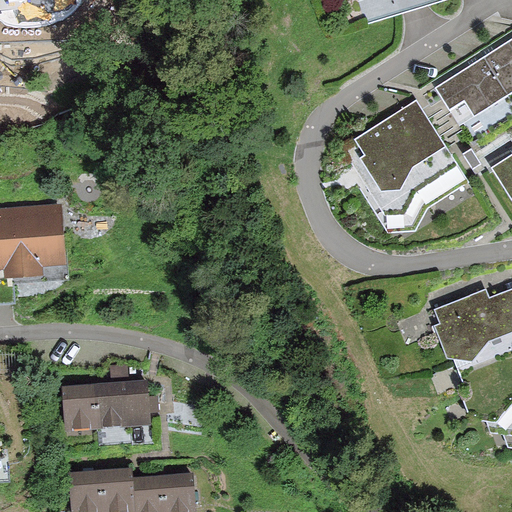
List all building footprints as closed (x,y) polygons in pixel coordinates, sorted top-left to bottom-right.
[(350,0),(356,22),(436,0),(350,0)] [(511,34),(427,86),(439,106),(455,97),(465,114),(511,86),(511,34)] [(461,199),(411,101),(337,139),(387,237),(461,199)] [(511,159),(489,173),(511,211),(511,159)] [(54,208),(0,209),(0,269),(28,269),(27,260),(56,259),(54,208)] [(511,292),(437,321),(449,353),(511,328),(511,292)] [(511,365),(511,328),(449,353),(461,385),(511,365)] [(511,401),(511,365),(461,385),(473,417),(511,401)] [(145,384),(99,388),(102,427),(148,423),(145,384)] [(99,388),(66,390),(69,429),(102,427),(99,388)] [(511,438),(511,401),(473,417),(485,449),(511,438)] [(131,472),(101,475),(104,511),(114,511),(135,510),(132,484),(131,472)] [(76,511),(104,511),(101,475),(73,478),(76,511)] [(193,511),(190,478),(162,481),(164,511),(193,511)] [(164,511),(162,481),(132,484),(135,510),(134,511),(164,511)]
